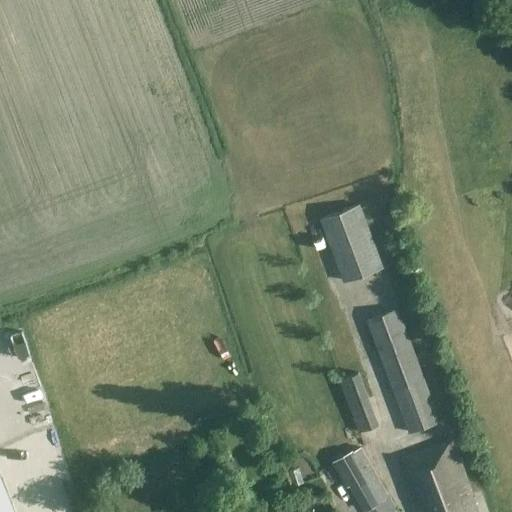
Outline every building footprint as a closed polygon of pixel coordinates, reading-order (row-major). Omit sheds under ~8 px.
[(321,218),(345,281),(382,267),(359,204),(321,218)] [(367,319),(409,432),(440,421),(397,308),(367,319)] [(359,373),(339,380),(359,432),(379,425),(359,373)] [(431,511),(477,511),(451,440),(400,459),(417,504),(428,500),(431,511)] [(361,448),(335,462),(348,486),(351,484),(374,471),(361,448)] [(241,474),(235,459),(222,464),(227,479),(241,474)] [(15,511),(0,472),(0,511),(15,511)]
